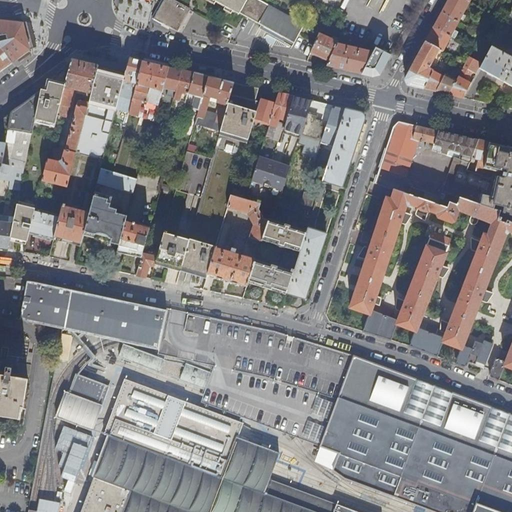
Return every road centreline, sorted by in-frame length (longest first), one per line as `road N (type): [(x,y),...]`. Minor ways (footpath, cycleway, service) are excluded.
road 1 (residential): [(314,330),(0,261)]
road 2 (secondary): [(103,29),(386,99)]
road 3 (unclassified): [(314,330),(386,99)]
road 4 (residential): [(511,400),(314,330)]
road 5 (secondary): [(386,99),(511,128)]
